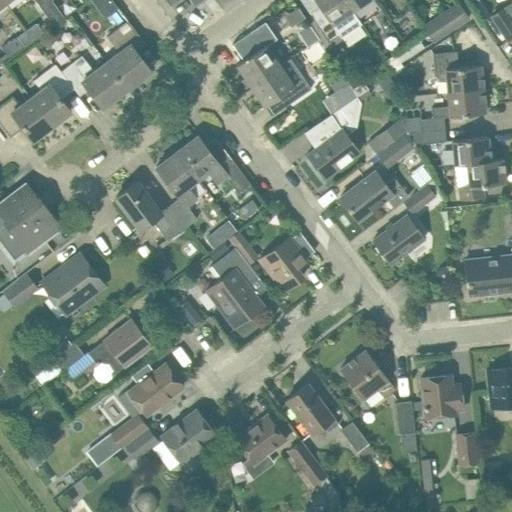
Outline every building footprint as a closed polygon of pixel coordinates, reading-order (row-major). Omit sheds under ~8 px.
[(34,0),(53,25),(64,17),(51,0),(34,0)] [(311,15),(322,31),(329,41),(339,34),(341,37),(362,23),(353,10),(346,0),(315,0),(321,8),(311,15)] [(346,0),(353,10),(367,0),(346,0)] [(511,1),(508,5),(491,16),(508,41),(511,37),(511,1)] [(423,25),(433,41),(469,17),(459,2),(423,25)] [(118,53),(106,62),(127,89),(151,70),(137,52),(146,45),(127,20),(105,37),(118,53)] [(236,64),(250,85),(281,64),(268,45),(277,38),(269,27),(243,45),(250,55),(248,56),(247,55),(244,57),(245,58),(236,64)] [(40,40),(49,48),(59,37),(49,29),(40,40)] [(27,30),(18,37),(25,46),(34,39),(27,30)] [(16,37),(3,47),(9,56),(23,47),(16,37)] [(408,46),(414,54),(425,47),(420,39),(408,46)] [(396,54),(401,62),(414,54),(408,46),(396,54)] [(446,80),(447,92),(483,88),(481,64),(458,67),(457,51),(437,52),(432,53),(435,75),(441,81),(446,80)] [(81,55),(60,71),(74,88),(79,96),(89,88),(103,107),(127,89),(106,62),(93,72),(81,55)] [(281,64),(250,85),(264,106),(278,97),(285,107),(312,88),(291,58),(281,64)] [(40,90),(31,97),(51,125),(70,111),(61,98),(74,88),(60,71),(55,64),(33,81),(40,90)] [(364,82),(354,88),(359,95),(368,88),(364,82)] [(335,96),(341,104),(343,107),(357,97),(348,86),(335,96)] [(399,118),(407,131),(407,130),(408,132),(445,128),(444,116),(450,116),(465,114),(485,112),(483,88),(447,92),(449,106),(432,107),(433,117),(419,119),(419,116),(399,118)] [(0,123),(10,137),(18,130),(23,127),(33,139),(51,125),(31,97),(20,106),(12,96),(0,105),(0,123)] [(324,133),(328,138),(307,153),(325,177),(359,152),(346,135),(356,128),(362,102),(358,96),(357,97),(343,107),(341,104),(309,129),(316,139),(324,133)] [(369,143),(377,153),(403,134),(407,131),(399,118),(369,143)] [(445,128),(408,132),(415,144),(446,141),(445,128)] [(377,153),(388,167),(413,146),(403,134),(377,153)] [(198,135),(177,151),(198,178),(209,171),(217,182),(225,176),(239,195),(252,185),(232,158),(221,166),(198,135)] [(454,164),(466,163),(466,162),(490,160),(490,159),(488,136),(452,140),(454,164)] [(179,197),(170,205),(186,227),(196,219),(186,206),(196,198),(187,187),(198,178),(177,151),(156,166),(179,197)] [(469,186),(459,187),(460,199),(484,197),(483,185),(505,182),(502,158),(490,159),(490,160),(466,162),(466,163),(469,186)] [(375,170),(356,184),(340,196),(358,220),(387,198),(394,208),(410,196),(395,177),(386,184),(375,170)] [(115,197),(127,213),(139,229),(152,219),(168,241),(186,227),(170,205),(160,212),(137,181),(115,197)] [(0,202),(0,241),(14,259),(26,249),(28,251),(44,239),(60,227),(26,182),(0,202)] [(426,185),(404,201),(413,212),(435,195),(426,185)] [(406,214),(389,227),(373,239),(391,263),(407,251),(424,238),(406,214)] [(239,231),(229,238),(242,255),(251,248),(239,231)] [(273,248),(259,259),(283,290),(304,275),(297,267),(307,259),(306,257),(315,250),(303,234),(293,242),(289,236),(273,248)] [(224,241),(208,254),(213,261),(230,248),(224,241)] [(221,278),(205,290),(220,309),(224,305),(239,325),(264,305),(243,277),(253,270),(242,255),(235,247),(211,265),(221,278)] [(80,253),(64,265),(41,282),(65,314),(104,285),(80,253)] [(511,290),(511,254),(464,259),(468,295),(511,290)] [(157,271),(165,281),(175,273),(167,263),(157,271)] [(26,274),(4,291),(0,294),(0,306),(3,311),(13,303),(14,305),(36,288),(26,274)] [(89,350),(87,351),(97,364),(100,361),(109,363),(116,371),(113,373),(114,374),(135,357),(151,345),(131,318),(115,331),(89,351),(89,350)] [(71,341),(50,357),(59,369),(80,353),(71,341)] [(340,368),(352,384),(363,399),(379,386),(387,396),(395,389),(366,349),(340,368)] [(108,404),(107,411),(119,427),(137,413),(138,415),(144,411),(146,414),(183,386),(165,363),(149,375),(129,391),(128,389),(118,396),(108,404)] [(511,366),(486,370),(488,389),(490,407),(511,404),(511,366)] [(421,377),(423,397),(425,416),(455,413),(454,409),(463,409),(462,403),(460,383),(451,384),(450,374),(421,377)] [(286,399),(298,415),(311,433),(323,424),(328,431),(338,423),(333,416),(334,416),(308,383),(286,399)] [(411,400),(395,402),(399,433),(403,432),(412,431),(415,431),(411,400)] [(196,409),(180,421),(161,435),(181,461),(216,434),(196,409)] [(137,414),(111,433),(122,447),(147,427),(137,414)] [(235,438),(247,454),(254,463),(286,439),(278,430),(266,414),(257,421),(258,422),(249,429),(248,428),(235,438)] [(352,420),(340,429),(357,451),(364,461),(370,457),(376,452),(369,443),(352,420)] [(158,441),(148,428),(126,445),(135,458),(158,441)] [(473,431),(456,433),(460,465),(477,463),(473,431)] [(288,450),(306,474),(316,487),(329,477),(319,464),(301,440),(288,450)]
